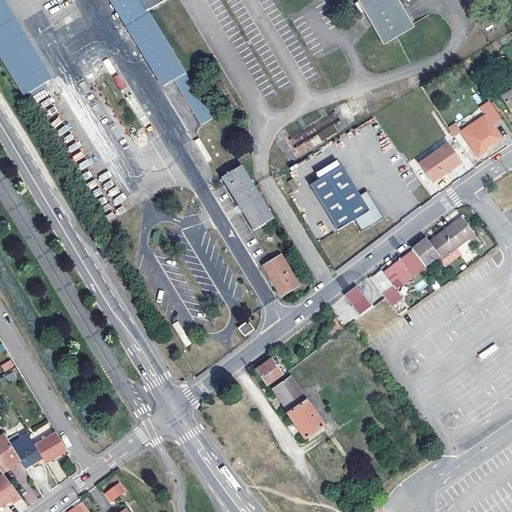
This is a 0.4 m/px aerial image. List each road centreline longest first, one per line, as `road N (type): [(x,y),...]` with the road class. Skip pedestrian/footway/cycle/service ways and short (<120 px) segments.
road 1 (residential): [(233,362),(511,158)]
road 2 (secondary): [(174,410),(0,124)]
road 3 (residential): [(92,474),(0,318)]
road 4 (secondary): [(245,511),(174,410)]
